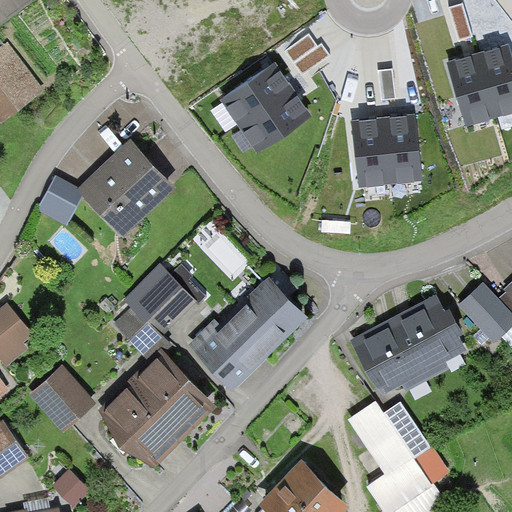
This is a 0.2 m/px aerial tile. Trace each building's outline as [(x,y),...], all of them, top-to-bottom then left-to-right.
[(0,0),(0,8),(11,0),(0,0)] [(287,53),(306,77),(333,57),(315,32),(287,53)] [(0,107),(34,82),(1,38),(0,38),(0,107)] [(511,61),(506,44),(479,52),(498,112),(511,107),(511,61)] [(479,52),(451,61),(471,121),(498,112),(479,52)] [(223,99),(239,122),(291,87),(275,63),(223,99)] [(239,122),(255,146),(307,110),(291,87),(239,122)] [(413,114),(384,117),(392,179),(420,176),(413,114)] [(384,117),(356,120),(364,183),(392,179),(384,117)] [(169,181),(130,144),(84,192),(124,230),(169,181)] [(60,177),(43,207),(66,218),(84,188),(60,177)] [(168,264),(132,299),(157,325),(194,291),(168,264)] [(49,282),(38,271),(26,283),(37,294),(49,282)] [(231,371),(300,300),(270,271),(220,322),(214,315),(194,335),(231,371)] [(511,311),(511,309),(480,277),(469,288),(472,291),(462,301),(491,331),(511,311)] [(457,338),(435,294),(356,335),(379,378),(457,338)] [(143,338),(157,325),(132,299),(118,311),(143,338)] [(9,305),(0,311),(0,352),(6,360),(29,342),(17,326),(22,322),(9,305)] [(160,347),(104,401),(151,449),(207,395),(160,347)] [(64,369),(35,396),(65,426),(93,400),(64,369)] [(0,372),(0,392),(9,385),(0,372)] [(411,447),(383,406),(373,393),(350,409),(385,460),(364,475),(385,505),(430,474),(411,447)] [(383,406),(411,447),(423,439),(394,398),(383,406)] [(2,414),(0,415),(0,465),(26,446),(2,414)] [(320,511),(340,493),(299,451),(259,491),(273,504),(264,511),(320,511)] [(77,504),(94,487),(72,467),(56,485),(77,504)]
